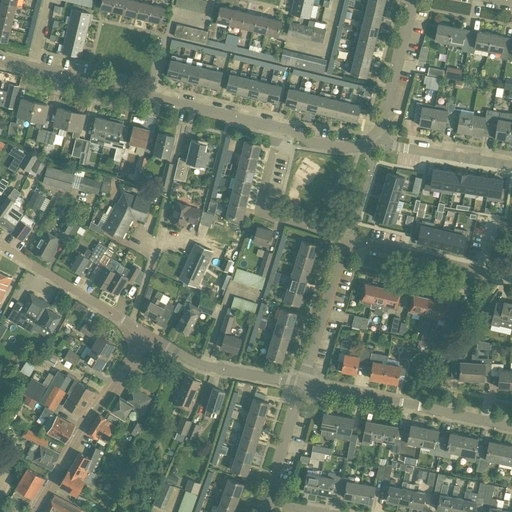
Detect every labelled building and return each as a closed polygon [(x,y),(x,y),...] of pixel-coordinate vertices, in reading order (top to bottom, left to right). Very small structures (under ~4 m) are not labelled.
[(113,12),(115,0),(102,0),(100,9),(113,12)] [(125,15),(128,0),(115,0),(113,12),(125,15)] [(137,17),(140,2),(130,0),(128,0),(125,15),(137,17)] [(198,12),(201,0),(200,0),(194,0),(192,11),(198,12)] [(201,0),(198,12),(204,13),(206,2),(201,0)] [(309,18),(312,4),(296,0),(295,7),(293,6),(291,14),(309,18)] [(149,20),(152,5),(140,2),(137,17),(149,20)] [(387,6),(384,5),(384,6),(368,2),(366,7),(362,6),(361,11),(365,12),(381,16),(382,11),(386,11),(387,6)] [(0,14),(13,18),(16,6),(1,3),(0,7),(0,14)] [(152,5),(149,20),(161,23),(165,8),(152,5)] [(229,25),(232,10),(220,7),(217,22),(229,25)] [(346,11),(347,9),(342,8),(340,19),(344,20),(345,18),(348,18),(350,12),(346,11)] [(71,24),(87,28),(90,14),(73,10),(71,17),(72,18),(71,24)] [(241,28),(245,12),(232,10),(229,25),(241,28)] [(253,30),(257,15),(245,12),(241,28),(253,30)] [(384,17),(381,16),(365,12),(364,18),(360,17),(359,21),(363,22),(379,26),(380,21),(383,22),(384,17)] [(0,27),(10,30),(13,18),(0,14),(0,27)] [(265,33),(269,18),(257,15),(253,30),(265,33)] [(269,18),(265,33),(278,36),(281,21),(269,18)] [(296,23),(290,22),(287,35),(293,36),(296,23)] [(361,28),(357,27),(356,32),(360,33),(360,32),(376,36),(377,31),(381,32),(382,26),(379,26),(363,22),(361,28)] [(302,25),(296,23),(293,36),(299,38),(302,25)] [(71,24),(69,24),(67,31),(69,32),(68,38),(67,39),(84,43),(87,28),(71,24)] [(181,38),(184,26),(176,24),(173,36),(181,38)] [(449,43),(452,27),(438,24),(435,40),(449,43)] [(299,38),(304,39),(308,26),(302,25),(299,38)] [(187,40),(190,27),(184,26),(181,38),(187,40)] [(313,27),(308,26),(304,39),(310,40),(313,27)] [(0,40),(7,42),(10,30),(0,27),(0,40)] [(193,41),(196,29),(190,27),(187,40),(193,41)] [(319,29),(313,27),(310,40),(316,42),(319,29)] [(467,52),(471,35),(465,34),(466,29),(452,27),(449,43),(462,45),(461,51),(467,52)] [(199,42),(202,30),(196,29),(193,41),(199,42)] [(325,30),(319,29),(316,42),(322,43),(325,30)] [(205,44),(206,39),(208,32),(202,30),(199,42),(205,44)] [(379,37),(376,36),(360,32),(360,33),(359,38),(355,37),(354,42),(358,43),(374,46),(375,41),(378,42),(379,37)] [(467,52),(487,56),(488,50),(491,34),(477,32),(476,36),(471,35),(467,52)] [(507,60),(510,43),(504,41),(505,37),(491,34),(488,50),(501,53),(500,59),(507,60)] [(67,39),(68,38),(66,38),(64,45),(66,46),(64,52),(62,52),(80,57),(84,43),(67,39)] [(220,48),(221,43),(206,39),(205,44),(220,48)] [(235,51),(236,46),(221,43),(220,48),(235,51)] [(377,47),(374,46),(358,43),(356,48),(352,47),(351,52),(371,57),(371,56),(372,51),(376,52),(377,47)] [(249,55),(251,50),(236,46),(235,51),(249,55)] [(264,58),(265,54),(251,50),(249,55),(264,58)] [(292,52),(283,50),(280,63),(289,65),(292,52)] [(297,53),(292,52),(289,65),(294,66),(297,53)] [(375,57),(371,56),(371,57),(351,52),(349,62),(353,63),(369,67),(369,66),(370,61),(373,62),(375,57)] [(303,55),(297,53),(294,66),(300,68),(303,55)] [(309,56),(303,55),(300,68),(306,69),(309,56)] [(177,78),(181,62),(176,61),(177,57),(172,56),(167,76),(173,77),(172,80),(177,82),(178,78),(177,78)] [(315,58),(309,56),(306,69),(312,71),(315,58)] [(191,65),(186,64),(187,59),(182,58),(181,62),(177,78),(178,78),(183,80),(182,83),(187,84),(188,81),(191,65)] [(321,59),(315,58),(312,71),(318,72),(321,59)] [(326,60),(321,59),(318,72),(323,73),(326,60)] [(198,83),(202,67),(197,66),(198,62),(192,61),(191,65),(188,81),(193,82),(192,85),(197,87),(198,83)] [(208,86),(212,70),(207,69),(208,64),(203,63),(202,67),(198,83),(203,85),(202,88),(207,89),(208,86)] [(369,67),(353,63),(351,68),(347,67),(346,72),(366,77),(367,71),(371,72),(372,67),(369,66),(369,67)] [(218,92),(222,72),(217,71),(218,67),(213,66),(212,70),(208,86),(213,87),(212,90),(218,92)] [(442,77),(443,70),(429,67),(427,75),(442,77)] [(461,70),(454,69),(452,79),(460,80),(461,70)] [(240,77),(235,75),(236,71),(231,70),(226,90),(232,91),(231,95),(236,96),(237,93),(236,93),(240,77)] [(250,79),(245,78),(246,74),(241,73),(240,77),(236,93),(237,93),(242,94),(241,97),(246,98),(247,95),(250,79)] [(271,84),(267,100),(272,101),(271,105),(277,106),(281,87),(275,85),(278,75),(273,74),(271,84)] [(261,82),(260,82),(255,80),(256,76),(251,75),(250,79),(247,95),(252,96),(251,100),(256,101),(257,98),(261,82)] [(271,84),(265,83),(266,79),(261,78),(260,82),(261,82),(257,98),(262,99),(261,102),(266,103),(267,100),(271,84)] [(463,83),(461,81),(455,80),(453,82),(453,85),(455,88),(460,89),(463,88),(463,83)] [(19,86),(9,84),(9,85),(7,92),(8,92),(7,96),(16,98),(19,86)] [(295,107),(299,91),(294,90),(295,86),(290,84),(285,104),(291,106),(290,109),(295,110),(296,107),(295,107)] [(295,107),(296,107),(301,108),(300,112),(305,113),(306,109),(305,109),(309,93),(304,92),(305,88),(300,87),(299,91),(295,107)] [(7,92),(0,90),(0,105),(13,109),(16,98),(7,96),(8,92),(7,92)] [(320,96),(319,96),(314,95),(315,91),(310,90),(309,93),(305,109),(306,109),(311,111),(310,114),(315,115),(316,112),(320,96)] [(330,98),(329,98),(324,97),(325,93),(320,92),(319,96),(320,96),(316,112),(321,113),(320,116),(325,118),(326,114),(330,98)] [(340,101),(339,101),(334,100),(335,96),(330,94),(329,98),(330,98),(326,114),(331,116),(330,119),(336,120),(336,117),(340,101)] [(350,103),(345,102),(345,98),(340,97),(339,101),(340,101),(336,117),(341,118),(341,121),(346,123),(346,119),(350,103)] [(30,119),(35,102),(22,99),(16,123),(10,122),(7,134),(16,136),(18,124),(22,125),(24,117),(30,119)] [(350,103),(346,119),(351,121),(351,124),(356,125),(360,106),(355,105),(356,101),(350,99),(350,103)] [(45,143),(47,131),(42,130),(48,106),(35,102),(30,119),(37,121),(35,128),(39,129),(36,141),(45,143)] [(431,127),(435,106),(422,104),(422,103),(416,102),(414,117),(419,118),(418,125),(431,127)] [(454,108),(455,104),(446,103),(446,106),(436,104),(435,106),(431,127),(445,129),(445,126),(451,127),(454,110),(454,108)] [(68,128),(72,111),(59,108),(53,132),(47,131),(45,143),(52,144),(55,133),(58,133),(58,135),(65,136),(67,128),(68,128)] [(473,115),(473,112),(454,108),(454,110),(451,127),(457,128),(456,132),(469,134),(472,115),(473,115)] [(490,130),(493,111),(486,110),(485,117),(473,115),(472,115),(469,134),(483,136),(484,129),(490,130)] [(81,151),(84,139),(78,138),(80,131),(81,131),(85,115),(72,111),(68,128),(74,129),(72,137),(76,138),(73,149),(81,151)] [(510,121),(511,121),(511,114),(511,113),(493,111),(490,130),(495,131),(494,138),(507,140),(510,121)] [(105,139),(109,121),(96,117),(91,135),(89,141),(84,139),(81,151),(82,152),(79,164),(85,165),(90,142),(96,143),(98,137),(105,139)] [(105,139),(112,140),(110,147),(116,148),(114,160),(120,161),(125,142),(119,140),(123,124),(123,121),(115,120),(115,122),(109,121),(105,139)] [(145,147),(149,130),(134,127),(130,143),(138,145),(136,153),(142,154),(144,147),(145,147)] [(169,157),(174,136),(159,133),(154,154),(169,157)] [(206,150),(207,144),(191,140),(190,144),(191,144),(190,148),(189,147),(185,162),(206,167),(209,151),(206,150)] [(242,153),(258,157),(261,145),(245,141),(242,153)] [(21,161),(25,155),(13,147),(9,154),(21,161)] [(29,172),(37,158),(28,152),(19,166),(29,172)] [(255,169),(258,157),(242,153),(239,165),(255,169)] [(40,175),(47,160),(38,156),(32,171),(40,175)] [(145,169),(147,158),(141,156),(138,167),(145,169)] [(224,162),(220,161),(217,173),(221,174),(221,173),(226,175),(229,163),(224,162)] [(166,191),(173,164),(166,162),(162,180),(156,179),(154,188),(166,191)] [(251,182),(255,169),(239,165),(236,178),(251,182)] [(74,174),(47,166),(42,183),(69,191),(71,186),(79,188),(79,189),(97,194),(101,182),(83,177),(84,173),(75,171),(74,174)] [(185,181),(188,169),(176,166),(173,179),(185,181)] [(424,187),(442,190),(442,188),(445,170),(433,169),(432,177),(426,176),(424,187)] [(443,188),(454,189),(456,172),(445,170),(442,188),(443,188)] [(456,172),(454,189),(465,191),(467,174),(456,172)] [(384,184),(401,189),(404,178),(395,175),(388,173),(384,184)] [(479,176),(467,174),(465,191),(476,193),(479,176)] [(490,178),(479,176),(476,193),(487,195),(490,178)] [(0,194),(1,195),(8,182),(2,178),(0,181),(0,194)] [(248,194),(251,182),(236,178),(232,190),(248,194)] [(490,178),(487,195),(487,197),(499,199),(505,200),(507,189),(501,188),(502,180),(490,178)] [(108,193),(111,182),(104,180),(100,191),(108,193)] [(381,195),(398,200),(401,189),(384,184),(381,195)] [(245,206),(248,194),(232,190),(230,202),(229,202),(245,206)] [(43,196),(34,191),(28,203),(37,208),(43,196)] [(4,215),(13,203),(20,194),(17,192),(13,197),(10,195),(0,208),(0,224),(6,216),(4,215)] [(130,217),(132,216),(124,193),(117,205),(116,204),(110,216),(128,226),(131,220),(130,217)] [(124,193),(132,216),(135,215),(137,218),(146,222),(149,212),(147,211),(150,201),(137,196),(136,198),(124,193)] [(381,195),(378,206),(394,211),(398,200),(381,195)] [(229,202),(230,202),(224,200),(223,206),(228,207),(226,215),(228,215),(227,219),(239,224),(240,218),(242,218),(245,206),(229,202)] [(418,206),(418,209),(424,211),(426,204),(419,202),(418,206)] [(6,216),(0,224),(10,231),(23,213),(18,210),(20,207),(13,203),(4,215),(6,216)] [(197,224),(200,211),(190,208),(190,207),(176,203),(171,221),(185,225),(186,221),(197,224)] [(377,206),(373,218),(395,225),(399,213),(395,212),(395,211),(377,206)] [(211,226),(214,214),(204,211),(200,223),(211,226)] [(22,240),(35,223),(24,215),(11,232),(22,240)] [(413,217),(407,215),(405,223),(411,225),(413,217)] [(121,239),(128,226),(110,216),(106,223),(100,220),(97,226),(121,239)] [(74,236),(80,226),(75,223),(66,218),(60,230),(68,235),(69,234),(74,236)] [(416,221),(413,232),(418,233),(416,242),(429,245),(429,244),(433,227),(434,225),(434,223),(422,220),(422,222),(416,221)] [(434,225),(433,227),(429,244),(439,247),(443,228),(434,225)] [(268,246),(272,231),(258,227),(253,241),(268,246)] [(443,228),(439,247),(450,249),(454,230),(443,228)] [(49,261),(61,240),(43,230),(31,251),(49,261)] [(472,234),(454,230),(450,249),(461,252),(463,244),(469,245),(472,234)] [(278,246),(283,248),(287,236),(282,234),(278,246)] [(299,253),(314,257),(318,245),(302,241),(299,253)] [(97,264),(107,247),(98,242),(93,252),(87,248),(83,255),(78,252),(69,267),(81,274),(85,267),(88,268),(92,261),(97,264)] [(197,287),(212,252),(195,244),(190,257),(180,279),(197,287)] [(279,259),(283,248),(278,246),(275,258),(279,259)] [(265,277),(272,253),(265,251),(260,270),(254,268),(253,273),(254,273),(260,275),(265,277)] [(103,265),(109,256),(104,252),(98,262),(103,265)] [(310,269),(314,257),(299,253),(295,265),(310,269)] [(228,272),(232,260),(224,258),(220,269),(228,272)] [(276,271),(279,259),(275,258),(271,270),(276,271)] [(307,281),(310,269),(295,265),(291,277),(307,281)] [(106,289),(107,287),(117,271),(116,271),(115,272),(105,266),(95,282),(106,289)] [(117,271),(107,287),(117,293),(127,278),(133,281),(140,269),(134,266),(130,272),(124,269),(122,274),(117,271)] [(239,282),(242,270),(237,268),(233,280),(239,282)] [(244,284),(248,272),(242,270),(239,282),(244,284)] [(272,283),(276,271),(271,270),(267,282),(272,283)] [(0,302),(1,303),(12,278),(0,272),(0,302)] [(250,285),(254,273),(253,273),(248,272),(244,284),(250,285)] [(256,287),(260,275),(254,273),(250,285),(256,287)] [(230,277),(223,274),(221,279),(228,282),(230,277)] [(261,289),(265,277),(260,275),(256,287),(261,289)] [(303,293),(307,281),(291,277),(287,289),(303,293)] [(268,295),(272,283),(267,282),(264,294),(268,295)] [(373,303),(377,285),(376,285),(377,283),(372,282),(371,284),(364,283),(360,300),(359,300),(358,306),(363,307),(364,301),(371,303),(373,303)] [(385,306),(389,288),(388,288),(389,286),(384,285),(383,287),(377,285),(373,303),(371,303),(370,308),(375,309),(376,304),(383,305),(385,306)] [(385,306),(383,305),(382,311),(387,312),(388,306),(397,309),(401,291),(400,291),(401,289),(396,288),(395,290),(389,288),(385,306)] [(299,306),(303,293),(287,289),(284,301),(299,306)] [(160,301),(163,294),(157,291),(154,298),(153,297),(144,313),(158,320),(161,315),(168,319),(174,306),(167,302),(166,304),(160,301)] [(421,314),(425,297),(425,295),(420,293),(419,295),(413,294),(408,311),(407,311),(406,317),(411,318),(412,312),(419,314),(421,314)] [(45,308),(48,310),(51,306),(40,300),(40,302),(33,298),(33,296),(30,294),(24,305),(17,301),(7,319),(24,329),(31,333),(33,329),(45,308)] [(236,310),(240,298),(234,296),(230,308),(236,310)] [(433,317),(437,300),(436,299),(437,297),(432,296),(431,298),(425,297),(421,314),(419,314),(418,319),(420,320),(430,322),(432,317),(433,317)] [(211,315),(216,302),(202,297),(197,310),(211,315)] [(242,312),(245,300),(240,298),(236,310),(242,312)] [(432,317),(430,322),(431,323),(435,323),(436,318),(445,320),(449,302),(448,302),(449,300),(444,299),(444,301),(437,300),(433,317),(432,317)] [(72,306),(83,312),(86,307),(76,300),(72,306)] [(247,314),(251,302),(245,300),(242,312),(247,314)] [(253,316),(257,303),(251,302),(247,314),(253,316)] [(511,304),(504,302),(503,304),(495,302),(491,324),(511,328),(511,326),(511,304)] [(195,306),(188,303),(182,315),(183,315),(176,328),(188,335),(196,318),(191,315),(195,306)] [(257,315),(262,316),(266,304),(261,303),(257,315)] [(179,313),(182,307),(177,304),(174,311),(179,313)] [(60,317),(48,310),(45,308),(33,329),(39,333),(43,326),(52,331),(60,317)] [(278,321),(293,325),(297,313),(281,309),(278,321)] [(237,353),(241,339),(229,335),(234,317),(225,315),(222,327),(227,328),(221,348),(237,353)] [(258,328),(262,316),(257,315),(254,326),(258,328)] [(366,330),(368,318),(354,315),(352,327),(366,330)] [(396,334),(399,318),(394,317),(390,332),(396,334)] [(91,337),(96,328),(85,321),(80,331),(91,337)] [(289,337),(293,325),(278,321),(274,333),(289,337)] [(404,335),(406,324),(401,322),(398,334),(404,335)] [(255,340),(258,328),(254,326),(250,338),(255,340)] [(427,342),(429,333),(422,331),(420,341),(427,342)] [(285,350),(289,337),(274,333),(270,345),(285,350)] [(92,349),(107,357),(114,346),(99,337),(92,349)] [(251,352),(255,340),(250,338),(246,350),(251,352)] [(435,345),(429,343),(418,341),(417,348),(425,349),(421,354),(422,354),(421,355),(425,358),(426,357),(435,345)] [(282,362),(285,350),(270,345),(266,357),(282,362)] [(365,366),(368,349),(360,348),(358,357),(345,354),(344,362),(339,361),(337,371),(355,374),(357,365),(365,366)] [(75,365),(80,356),(69,349),(63,358),(75,365)] [(100,369),(107,357),(92,349),(85,360),(100,369)] [(384,381),(387,364),(386,364),(388,355),(372,353),(372,350),(368,349),(365,366),(372,367),(370,379),(384,381)] [(53,366),(58,357),(47,351),(42,360),(53,366)] [(491,376),(491,364),(491,359),(477,358),(477,355),(472,355),(471,363),(473,363),(472,380),(485,381),(485,375),(491,376)] [(473,363),(471,363),(464,362),(464,356),(455,356),(452,361),(451,368),(459,369),(458,380),(472,380),(473,363)] [(21,371),(30,375),(35,364),(26,360),(21,371)] [(387,364),(384,381),(396,384),(398,375),(404,376),(406,363),(400,362),(399,367),(387,364)] [(511,371),(510,371),(503,370),(503,364),(491,364),(491,376),(498,376),(497,388),(511,389),(511,371)] [(65,390),(88,403),(95,392),(76,381),(77,379),(68,374),(67,376),(57,370),(47,388),(48,388),(51,382),(65,390)] [(191,403),(200,382),(186,376),(177,396),(176,395),(173,403),(189,410),(192,403),(191,403)] [(48,388),(47,388),(31,378),(23,392),(57,412),(62,403),(81,415),(88,403),(65,390),(51,382),(48,388)] [(218,412),(225,392),(213,388),(206,409),(204,415),(211,418),(213,411),(218,412)] [(141,414),(151,399),(135,389),(127,402),(120,397),(111,412),(124,420),(131,408),(141,414)] [(230,404),(235,406),(238,394),(234,392),(230,404)] [(37,401),(27,395),(23,402),(33,408),(37,401)] [(250,410),(265,415),(269,403),(253,398),(250,410)] [(231,418),(235,406),(230,404),(226,416),(231,418)] [(262,427),(265,415),(250,410),(246,422),(262,427)] [(65,442),(74,427),(51,413),(41,430),(55,438),(56,437),(65,442)] [(101,427),(110,433),(114,425),(118,419),(107,413),(104,418),(99,415),(93,425),(96,427),(97,426),(100,428),(101,427)] [(334,440),(336,431),(338,416),(324,413),(321,428),(322,429),(321,435),(326,436),(325,438),(334,440)] [(227,430),(231,418),(226,416),(222,428),(227,430)] [(338,416),(336,431),(350,434),(353,419),(338,416)] [(185,435),(191,422),(181,418),(175,431),(184,435),(185,435)] [(382,440),(385,425),(366,421),(361,444),(369,445),(372,445),(373,439),(382,440)] [(194,440),(199,425),(191,422),(185,436),(194,440)] [(258,439),(262,427),(246,422),(242,434),(258,439)] [(106,442),(110,433),(101,427),(100,428),(97,426),(96,427),(93,425),(87,433),(97,439),(99,437),(106,442)] [(401,441),(403,432),(396,431),(397,427),(385,425),(382,440),(393,443),(391,452),(399,453),(400,445),(401,441)] [(400,445),(407,446),(407,443),(421,446),(425,428),(411,425),(409,434),(403,432),(401,441),(400,445)] [(59,454),(34,441),(38,434),(26,428),(22,436),(31,440),(30,442),(39,446),(36,452),(29,449),(25,458),(32,461),(51,470),(59,454)] [(223,442),(227,430),(222,428),(219,440),(223,442)] [(439,456),(443,437),(437,436),(438,431),(425,428),(421,446),(430,448),(428,453),(439,456)] [(460,454),(464,436),(450,433),(449,438),(443,437),(439,456),(449,458),(451,452),(460,454)] [(254,451),(258,439),(242,434),(239,446),(254,451)] [(474,462),(475,458),(479,459),(482,445),(476,444),(477,439),(464,436),(460,454),(466,455),(465,458),(466,460),(474,462)] [(220,454),(223,442),(219,440),(215,452),(220,454)] [(499,462),(503,444),(489,442),(488,446),(482,445),(479,459),(485,461),(485,459),(499,462)] [(352,459),(355,445),(349,444),(347,458),(352,459)] [(511,446),(503,444),(499,462),(498,466),(511,469),(511,465),(511,464),(511,446)] [(331,455),(332,449),(313,445),(312,451),(324,454),(331,455)] [(94,474),(104,450),(94,446),(89,458),(79,452),(60,486),(76,495),(84,482),(88,484),(93,483),(98,475),(94,474)] [(250,463),(254,451),(239,446),(235,459),(250,463)] [(324,454),(312,451),(310,458),(323,461),(324,454)] [(216,466),(220,454),(215,452),(211,464),(216,466)] [(247,475),(250,463),(235,459),(231,471),(247,475)] [(376,479),(382,480),(383,479),(385,466),(379,464),(376,479)] [(391,467),(385,466),(383,479),(389,480),(392,467),(391,467)] [(34,499),(46,478),(26,467),(15,488),(34,499)] [(317,494),(321,476),(320,476),(321,471),(318,470),(314,471),(307,470),(303,491),(317,494)] [(204,484),(209,485),(213,473),(208,472),(204,484)] [(432,486),(435,473),(429,472),(427,485),(432,486)] [(339,491),(341,476),(335,475),(335,474),(328,473),(327,478),(321,476),(317,494),(331,496),(332,490),(339,491)] [(176,485),(179,478),(169,474),(165,481),(176,485)] [(448,511),(452,497),(446,496),(448,485),(442,484),(444,475),(438,474),(435,487),(441,488),(437,510),(445,511),(448,511)] [(358,501),(361,484),(354,483),(355,477),(348,476),(348,477),(341,476),(339,491),(345,492),(344,498),(358,501)] [(401,488),(398,504),(410,506),(413,491),(414,485),(408,483),(409,477),(404,476),(401,488)] [(224,490),(239,496),(244,484),(229,479),(224,490)] [(398,504),(401,488),(394,487),(395,480),(391,479),(389,486),(386,501),(398,504)] [(191,480),(187,490),(198,494),(202,484),(200,484),(191,480)] [(164,509),(174,486),(164,482),(163,481),(153,504),(164,509)] [(484,498),(487,484),(479,483),(477,497),(484,498)] [(204,497),(209,485),(204,484),(200,495),(204,497)] [(361,484),(358,501),(372,504),(375,487),(361,484)] [(501,511),(502,510),(495,508),(497,507),(497,501),(496,499),(492,499),(494,485),(487,484),(484,498),(491,500),(489,507),(490,507),(488,511),(501,511)] [(413,491),(410,506),(422,509),(425,493),(417,492),(419,485),(414,485),(413,491)] [(461,511),(464,500),(463,500),(457,498),(459,487),(454,486),(452,497),(448,511),(461,511)] [(235,508),(239,496),(224,490),(220,502),(235,508)] [(197,495),(185,491),(183,496),(195,501),(197,495)] [(464,500),(461,511),(473,511),(476,502),(470,501),(471,492),(465,491),(463,500),(464,500)] [(80,511),(82,510),(54,494),(43,511),(80,511)] [(90,507),(93,502),(78,495),(76,501),(90,507)] [(200,509),(204,497),(200,495),(196,507),(200,509)] [(195,501),(183,496),(181,502),(193,506),(195,501)] [(511,511),(506,511),(509,500),(504,499),(502,510),(501,511),(511,511)] [(193,506),(181,502),(179,508),(191,511),(193,506)] [(233,511),(235,508),(220,502),(216,511),(233,511)]
